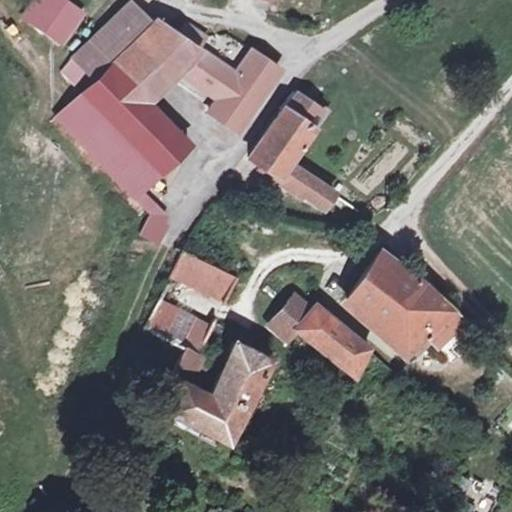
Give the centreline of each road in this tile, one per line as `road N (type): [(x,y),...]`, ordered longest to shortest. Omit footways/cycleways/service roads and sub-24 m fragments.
road 1 (track): [(263,339),(244,303),(261,272),(278,258),(351,256),(391,233)]
road 2 (track): [(152,0),(253,38),(310,47)]
road 3 (track): [(511,345),(391,233)]
